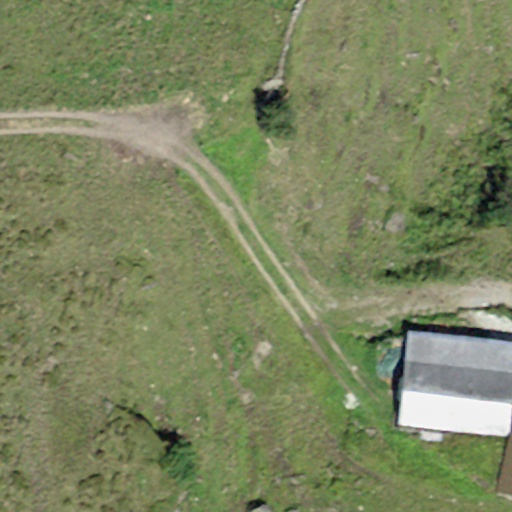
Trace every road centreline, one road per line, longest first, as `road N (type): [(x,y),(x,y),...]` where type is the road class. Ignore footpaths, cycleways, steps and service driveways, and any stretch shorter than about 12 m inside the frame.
road 1 (track): [(332,358),(238,216),(185,158),(115,126),(0,133)]
road 2 (track): [(310,323),(466,295),(511,302)]
